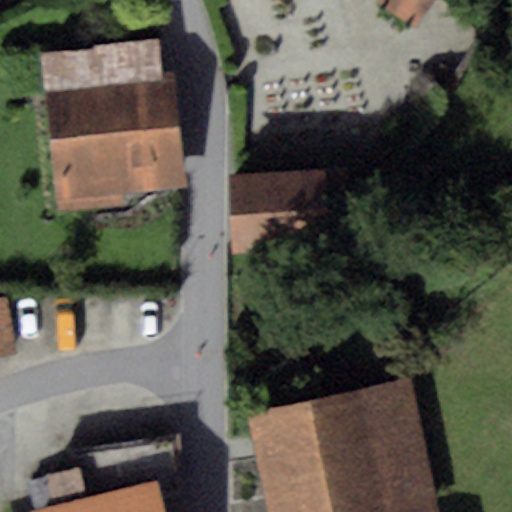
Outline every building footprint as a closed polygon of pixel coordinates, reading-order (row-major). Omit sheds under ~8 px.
[(378,0),(378,2),(416,27),(434,0),(378,0)] [(163,41),(39,54),(55,214),(125,209),(124,195),(172,192),(187,179),(175,74),(166,74),(163,41)] [(234,174),(226,174),(229,232),(301,229),(300,215),(326,214),(324,170),(234,174)] [(7,298),(0,299),(0,355),(14,354),(7,298)] [(439,511),(410,379),(247,415),(268,511),(439,511)] [(53,505),(29,511),(166,511),(163,500),(180,494),(170,435),(68,450),(73,470),(45,476),(53,505)]
